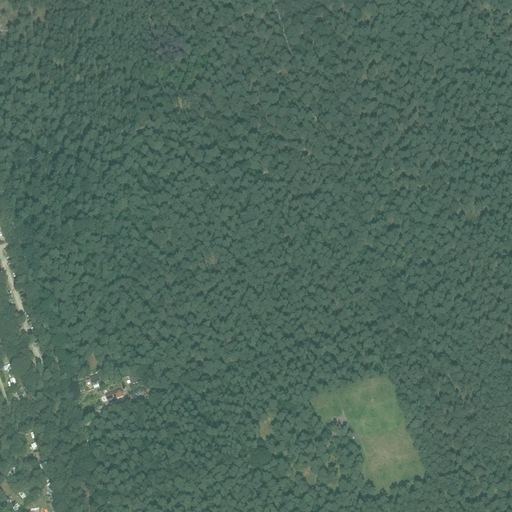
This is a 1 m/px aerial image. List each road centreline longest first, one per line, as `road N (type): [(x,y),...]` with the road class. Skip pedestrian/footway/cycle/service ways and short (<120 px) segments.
road 1 (track): [(110,511),(1,197)]
road 2 (track): [(3,261),(49,392)]
